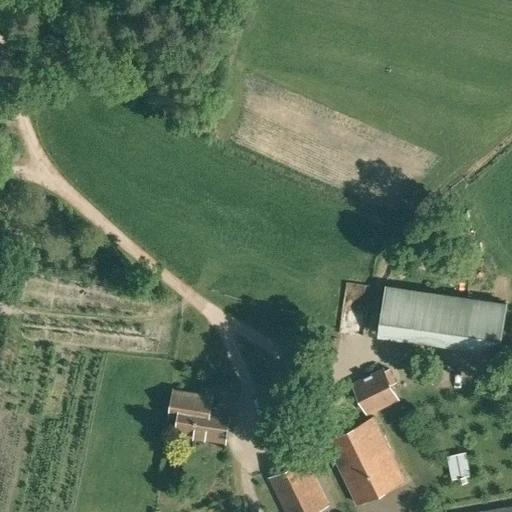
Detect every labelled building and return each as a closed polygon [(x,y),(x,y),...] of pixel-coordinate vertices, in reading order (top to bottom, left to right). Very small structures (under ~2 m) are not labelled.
[(507,303),(387,285),(380,334),(500,352),(507,303)] [(353,383),(368,417),(395,404),(377,370),(353,383)] [(225,439),(229,411),(200,406),(202,396),(175,391),(171,415),(180,416),(178,432),(225,439)] [(357,503),(405,480),(374,416),(326,439),(357,503)] [(288,511),(302,511),(331,498),(313,460),(272,481),(288,511)]
